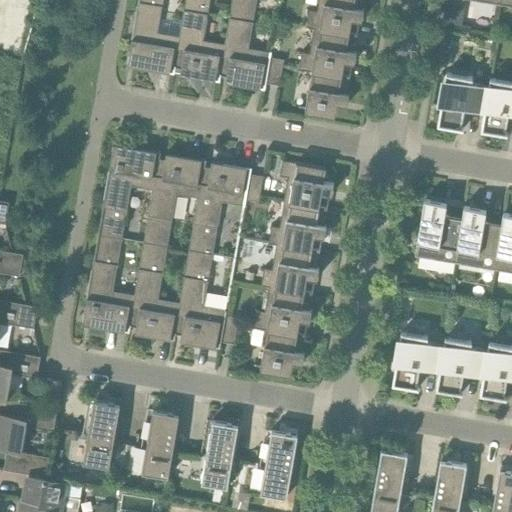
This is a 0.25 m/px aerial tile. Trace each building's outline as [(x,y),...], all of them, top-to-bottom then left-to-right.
[(0,0),(0,51),(27,55),(35,0),(0,0)] [(176,68),(181,37),(153,32),(156,16),(160,17),(163,0),(139,0),(128,66),(175,74),(176,68)] [(221,76),(227,45),(199,40),(202,24),(206,25),(209,0),(187,0),(181,37),(176,68),(181,69),(180,75),(220,82),(221,76)] [(266,84),(271,59),(272,52),(244,48),(247,32),(251,33),(256,0),(234,0),(227,45),(221,76),(227,77),(226,83),(265,90),(266,84)] [(363,0),(319,0),(317,11),(309,10),(308,18),(306,27),(314,29),(315,27),(350,33),(351,26),(353,19),(363,21),(365,10),(362,10),(363,0)] [(299,69),(314,72),(315,70),(343,75),(344,68),(345,61),(355,63),(357,52),(355,52),(358,34),(350,33),(315,27),(314,29),(310,53),(302,52),(300,61),(299,69)] [(271,59),(266,84),(279,86),(284,61),(271,59)] [(351,77),(343,75),(315,70),(314,72),(312,88),(310,87),(305,111),(336,116),(338,103),(348,105),(350,94),(348,94),(351,77)] [(465,110),(484,113),(489,86),(469,83),(470,79),(472,80),(473,78),(446,74),(437,126),(463,130),(464,128),(462,128),(465,110)] [(509,115),(511,115),(511,82),(490,79),(489,86),(484,113),(481,131),(507,135),(507,133),(505,133),(509,115)] [(155,190),(160,159),(161,153),(114,145),(98,238),(121,242),(128,202),(124,201),(127,186),(155,190)] [(200,198),(206,167),(207,161),(167,154),(166,160),(160,159),(155,190),(145,246),(167,250),(174,210),(169,209),(172,193),(200,198)] [(288,177),(285,201),(320,207),(321,200),(322,193),(332,195),(334,184),(322,182),(324,167),(283,160),(280,176),(288,177)] [(190,254),(212,257),(219,218),(215,217),(218,201),(245,206),(246,199),(251,174),(252,168),(212,162),(211,168),(206,167),(200,198),(190,254)] [(246,199),(259,202),(264,177),(251,174),(246,199)] [(0,222),(6,224),(10,202),(0,200),(0,222)] [(415,256),(454,263),(462,219),(444,216),(447,204),(424,200),(415,256)] [(272,226),(270,235),(269,243),(277,245),(277,243),(313,249),(314,242),(315,235),(325,237),(327,226),(325,226),(328,208),(320,207),(285,201),(280,227),(272,226)] [(454,263),(493,270),(501,226),(484,223),(486,211),(464,207),(462,219),(454,263)] [(493,270),(511,273),(511,215),(503,214),(501,226),(493,270)] [(131,327),(136,295),(109,290),(111,275),(116,275),(121,242),(98,238),(83,324),(130,333),(131,327)] [(261,286),(270,287),(270,285),(305,291),(307,284),(308,277),(318,279),(320,268),(318,268),(321,250),(313,249),(277,243),(277,245),(273,270),(264,268),(263,277),(261,286)] [(176,334),(182,303),(154,298),(157,283),(161,283),(167,250),(145,246),(136,295),(131,327),(137,328),(136,334),(175,341),(176,334)] [(0,272),(20,276),(24,254),(13,252),(0,250),(0,272)] [(222,342),(226,318),(227,311),(199,306),(202,290),(206,291),(212,257),(190,254),(182,303),(176,334),(182,335),(181,342),(221,348),(222,342)] [(298,334),(299,327),(300,320),(311,321),(312,310),(310,310),(313,293),(305,291),(270,285),(270,287),(265,312),(257,310),(256,319),(254,328),(270,330),(270,329),(298,334)] [(0,322),(34,328),(38,307),(26,304),(0,299),(0,322)] [(226,318),(222,342),(235,344),(239,320),(226,318)] [(306,335),(298,334),(270,329),(270,330),(267,346),(265,346),(261,369),(291,375),(293,362),(303,363),(305,353),(303,352),(306,335)] [(420,368),(439,372),(444,345),(424,342),(425,338),(428,339),(428,337),(402,332),(392,384),(418,389),(419,387),(417,387),(420,368)] [(464,373),(483,377),(488,350),(468,347),(468,343),(471,344),(472,342),(445,337),(444,345),(439,372),(436,389),(462,394),(462,392),(461,392),(464,373)] [(508,379),(511,379),(511,351),(511,352),(511,349),(511,346),(489,343),(488,350),(483,377),(480,395),(506,399),(506,397),(504,397),(508,379)] [(0,399),(1,399),(7,400),(12,374),(37,378),(41,357),(0,349),(0,399)] [(48,408),(58,409),(62,382),(53,380),(48,408)] [(46,477),(49,457),(22,452),(26,426),(54,431),(58,409),(48,408),(7,400),(1,399),(0,404),(0,448),(7,450),(4,470),(46,477)] [(120,404),(89,399),(81,437),(87,438),(83,463),(109,467),(120,404)] [(179,415),(178,414),(148,409),(141,447),(147,448),(142,473),(168,478),(179,415)] [(238,425),(237,425),(207,419),(200,457),(206,458),(201,483),(227,488),(238,425)] [(297,435),(296,435),(266,430),(259,468),(265,469),(260,494),(286,498),(297,435)] [(413,455),(381,450),(370,511),(397,511),(402,490),(407,490),(413,455)] [(472,465),(441,460),(431,511),(458,511),(461,500),(466,501),(472,465)] [(511,511),(511,472),(500,470),(492,511),(511,511)] [(23,504),(63,511),(67,511),(78,511),(83,484),(58,480),(58,482),(28,477),(24,500),(23,500),(23,504)]
